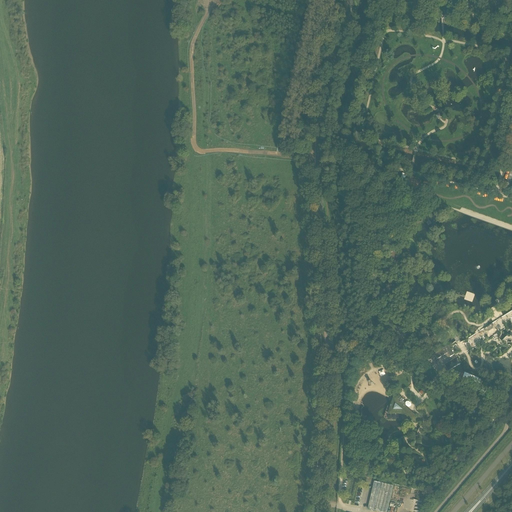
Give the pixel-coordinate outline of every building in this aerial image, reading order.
[(446,347),(444,348),(434,354),(437,360),(448,353),(450,357),(454,355),(450,349),(449,346),(446,347)] [(448,371),(461,363),(457,357),(445,365),(448,371)] [(401,398),(400,399),(398,397),(394,398),(388,415),(401,415),(403,417),(409,410),(406,408),(406,403),(403,401),(404,400),(401,398)] [(409,421),(412,424),(418,417),(414,414),(409,421)] [(387,511),(393,486),(374,482),(368,509),(378,511),(387,511)]
